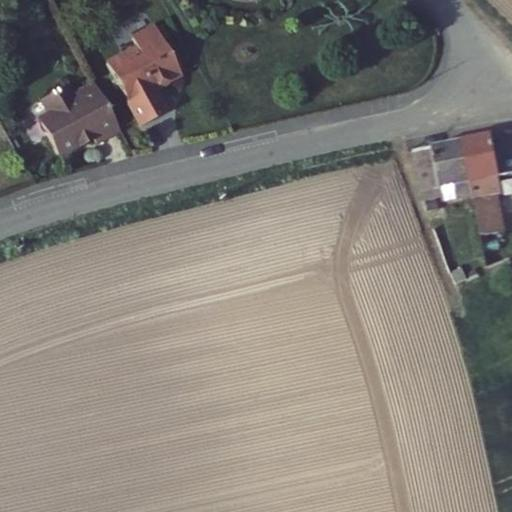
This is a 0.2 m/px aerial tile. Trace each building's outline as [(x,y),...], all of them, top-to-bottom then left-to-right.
[(144,106),(170,92),(143,43),(121,55),(126,63),(94,81),(128,145),(156,130),(144,106)] [(108,149),(83,104),(66,113),(61,104),(44,113),(49,123),(39,127),(58,163),(61,166),(64,168),(75,163),(77,160),(78,156),(87,153),(90,159),(108,149)] [(511,175),(511,132),(462,143),(473,198),(486,270),(489,269),(491,276),(511,267),(511,259),(510,258),(511,257),(498,179),(511,175)] [(473,198),(462,143),(413,153),(421,194),(426,213),(473,198)] [(466,282),(450,274),(454,286),(466,282)]
